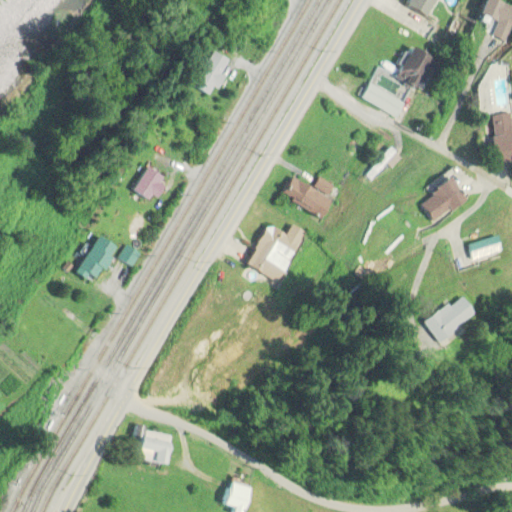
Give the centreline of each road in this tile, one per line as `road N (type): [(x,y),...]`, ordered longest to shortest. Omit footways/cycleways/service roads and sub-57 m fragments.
road 1 (residential): [(511,451),(250,472),(86,366),(300,0)]
road 2 (secondary): [(66,511),(154,337),(356,0)]
road 3 (residential): [(309,77),(511,188)]
